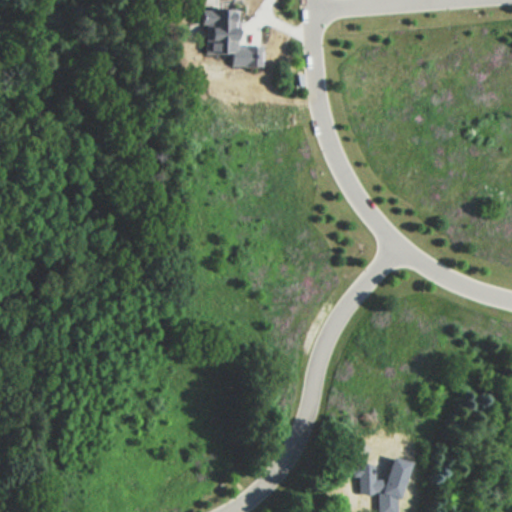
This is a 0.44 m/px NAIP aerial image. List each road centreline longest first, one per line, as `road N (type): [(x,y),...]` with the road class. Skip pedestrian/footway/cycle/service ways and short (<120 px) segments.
road 1 (residential): [(511,299),(397,250),(333,158),(307,0)]
road 2 (residential): [(397,250),(351,299),(324,349),(297,442),(225,511)]
road 3 (residential): [(308,11),(459,0)]
